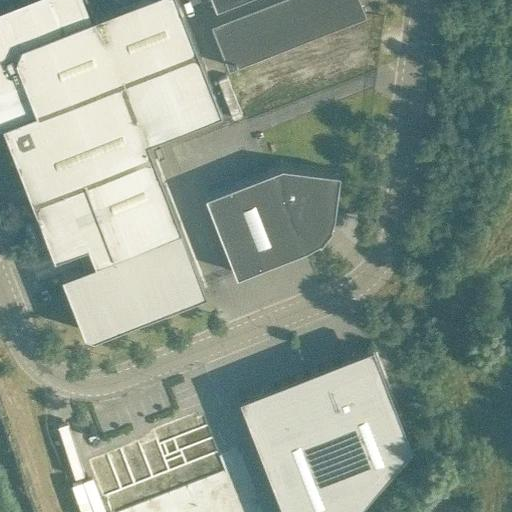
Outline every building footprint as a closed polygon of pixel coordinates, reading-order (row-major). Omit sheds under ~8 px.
[(0,120),(2,120),(54,251),(89,237),(97,256),(61,270),(84,328),(92,331),(205,287),(180,223),(145,135),(136,112),(211,83),(178,0),(121,0),(93,11),(90,12),(84,0),(21,0),(22,0),(0,8),(0,120)] [(260,0),(210,20),(228,65),(365,10),(361,0),(260,0)] [(205,191),(236,271),(306,244),(322,235),(332,222),(330,221),(333,211),(339,169),(281,161),(205,191)] [(239,314),(264,307),(262,301),(238,307),(239,314)] [(284,511),(346,511),(409,436),(375,348),(342,361),(340,355),(272,382),(273,388),(241,400),(284,511)] [(262,511),(220,401),(150,429),(182,511),(262,511)] [(182,511),(150,429),(99,449),(121,504),(103,511),(102,511),(182,511)]
